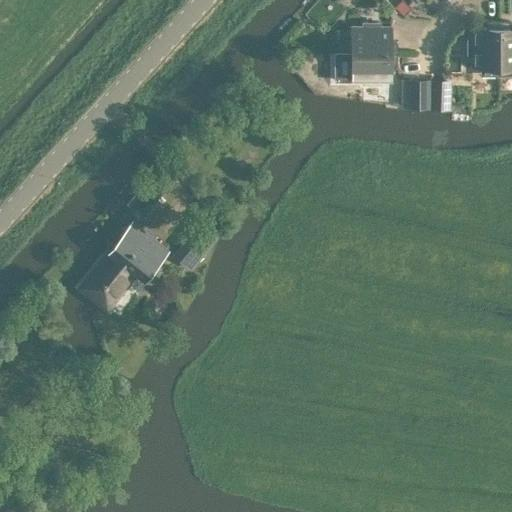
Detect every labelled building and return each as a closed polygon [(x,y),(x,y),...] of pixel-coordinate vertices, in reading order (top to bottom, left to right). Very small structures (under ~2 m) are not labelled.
[(497,74),(498,74),(498,19),(487,19),(487,25),(471,25),(471,31),(467,31),(467,53),(471,53),(471,64),(481,64),(481,72),(497,72),(497,74)] [(498,74),(499,74),(499,72),(511,72),(511,24),(508,25),(508,19),(498,19),(498,74)] [(351,24),(351,51),(396,51),(396,41),(390,40),(390,24),(379,24),(379,21),(362,21),(362,24),(351,24)] [(362,78),(362,81),(379,81),(379,78),(390,78),(390,62),(396,61),(396,51),(351,51),(351,78),(362,78)] [(400,104),(429,105),(429,76),(400,76),(400,104)] [(429,105),(449,105),(449,77),(429,76),(429,105)] [(113,251),(110,249),(80,285),(106,306),(135,270),(144,278),(168,248),(131,218),(112,241),(118,246),(113,251)] [(190,266),(208,244),(192,232),(174,254),(190,266)]
